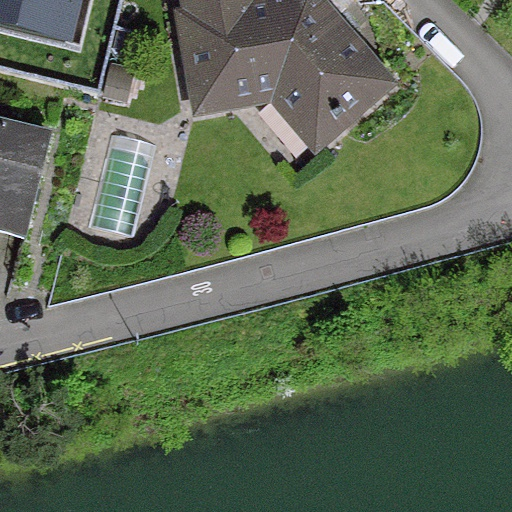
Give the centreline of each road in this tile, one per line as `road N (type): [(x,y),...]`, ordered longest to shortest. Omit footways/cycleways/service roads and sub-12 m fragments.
road 1 (residential): [(511,210),(0,350)]
road 2 (residential): [(410,0),(511,107)]
